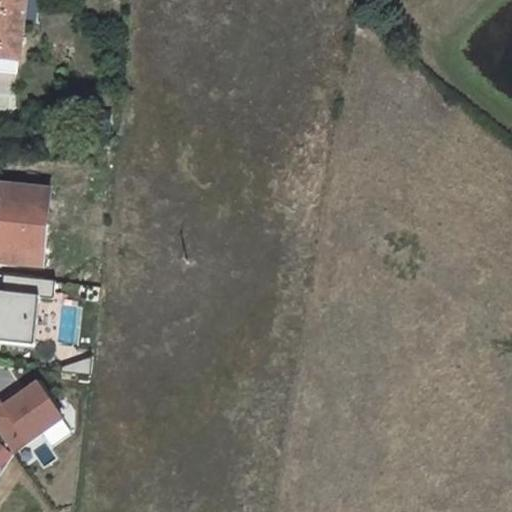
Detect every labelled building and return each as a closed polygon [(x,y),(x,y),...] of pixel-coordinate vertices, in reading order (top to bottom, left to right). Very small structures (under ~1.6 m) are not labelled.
[(23,25),(25,0),(0,0),(0,58),(19,60),(23,25)] [(25,0),(23,25),(35,26),(38,0),(25,0)] [(0,262),(42,268),(50,193),(0,187),(0,262)] [(0,293),(0,343),(42,344),(43,281),(6,280),(6,293),(0,293)] [(0,466),(11,455),(0,444),(0,466)]
